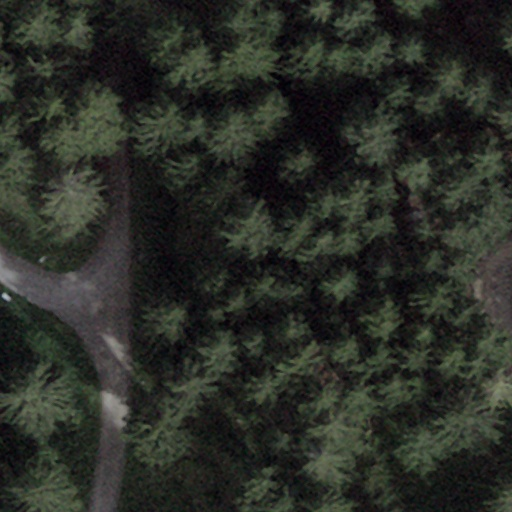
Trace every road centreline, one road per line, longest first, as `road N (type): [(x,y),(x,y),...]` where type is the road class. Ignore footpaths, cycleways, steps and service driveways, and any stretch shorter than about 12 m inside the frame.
road 1 (track): [(101,511),(117,336),(105,0)]
road 2 (track): [(117,336),(0,253)]
